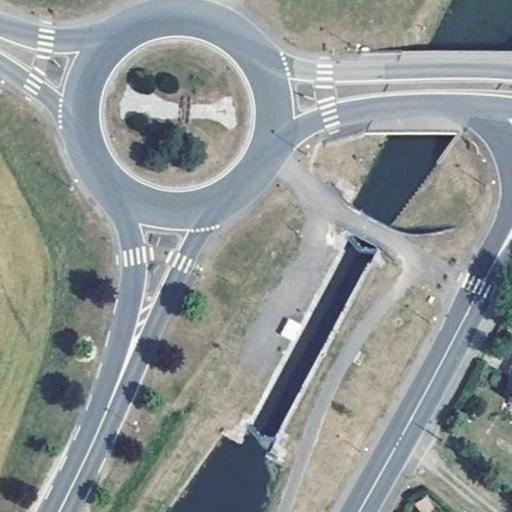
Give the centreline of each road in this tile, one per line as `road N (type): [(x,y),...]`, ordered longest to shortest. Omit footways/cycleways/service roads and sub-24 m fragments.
road 1 (unclassified): [(357,511),(479,287)]
road 2 (unclassified): [(511,75),(345,76),(261,60)]
road 3 (unclassified): [(264,151),(327,115),(482,109)]
road 4 (unclassified): [(122,377),(210,203)]
road 5 (unclassified): [(117,189),(131,278),(122,377)]
road 6 (unclassified): [(261,60),(243,37),(208,18),(136,19),(106,37)]
road 7 (unclassified): [(58,511),(122,377)]
